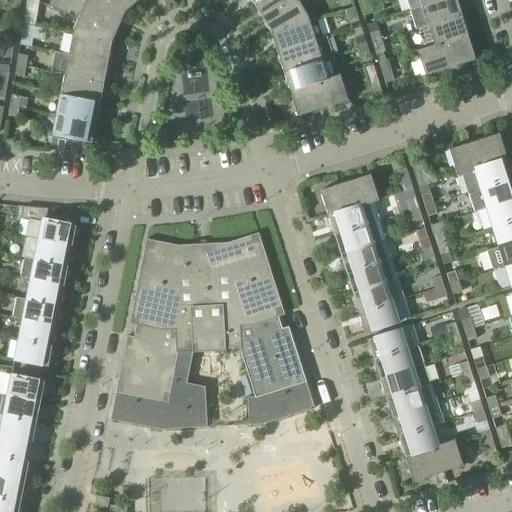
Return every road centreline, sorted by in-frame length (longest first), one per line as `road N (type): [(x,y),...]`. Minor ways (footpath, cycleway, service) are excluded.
road 1 (residential): [(129,190),(164,34),(190,26),(222,37),(264,174)]
road 2 (residential): [(264,174),(370,511)]
road 3 (residential): [(66,511),(129,190)]
road 4 (residential): [(264,174),(511,97)]
road 5 (residential): [(129,190),(264,174)]
road 6 (residential): [(0,185),(129,190)]
